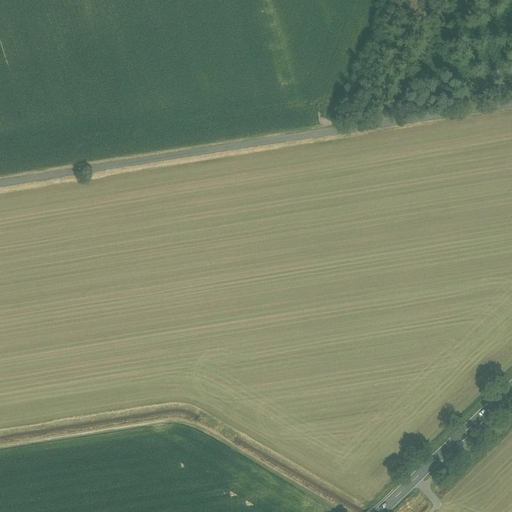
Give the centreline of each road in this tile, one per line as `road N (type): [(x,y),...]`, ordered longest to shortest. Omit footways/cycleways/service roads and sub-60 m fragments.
road 1 (unclassified): [(511,103),(0,184)]
road 2 (tertiary): [(511,383),(376,511)]
